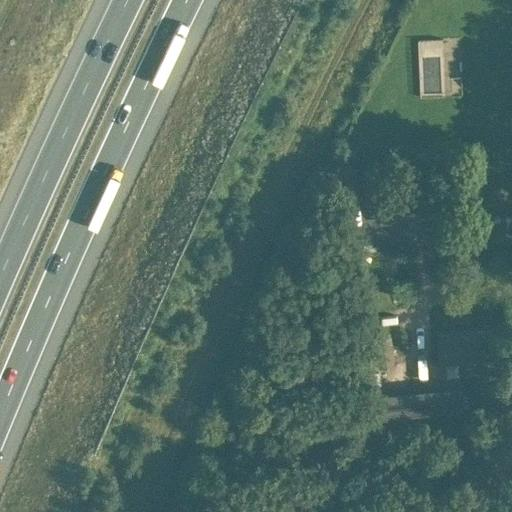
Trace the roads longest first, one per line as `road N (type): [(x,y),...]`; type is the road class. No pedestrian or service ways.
road 1 (motorway): [(0,417),(189,0)]
road 2 (motorway): [(126,0),(0,275)]
